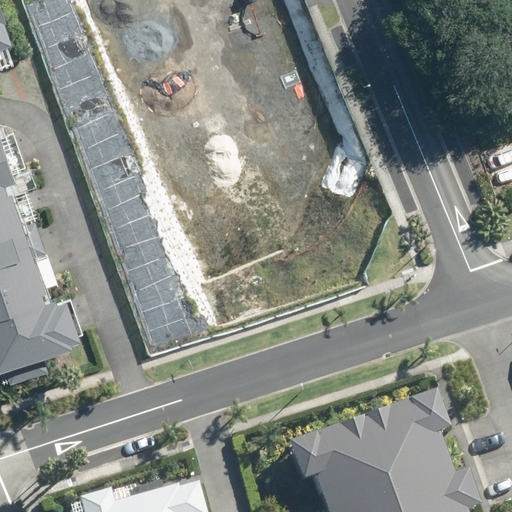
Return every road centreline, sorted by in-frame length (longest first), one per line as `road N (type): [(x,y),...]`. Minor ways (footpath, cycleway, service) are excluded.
road 1 (residential): [(355,0),(476,303)]
road 2 (residential): [(197,394),(476,303)]
road 3 (residential): [(0,457),(197,394)]
road 4 (residential): [(229,511),(197,394)]
